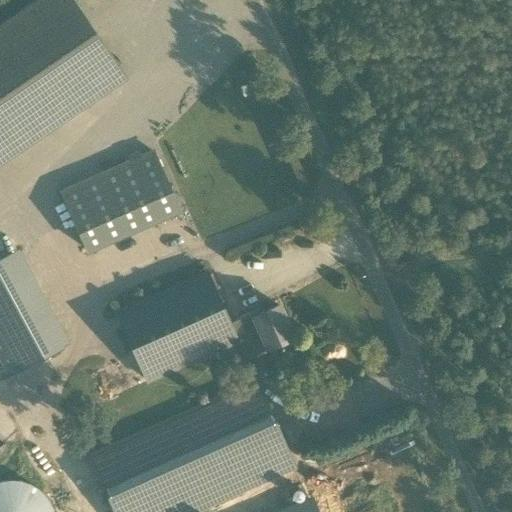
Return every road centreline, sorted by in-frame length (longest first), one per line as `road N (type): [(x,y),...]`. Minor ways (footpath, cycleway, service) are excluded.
road 1 (unclassified): [(477,511),(253,0)]
road 2 (track): [(369,261),(511,253)]
